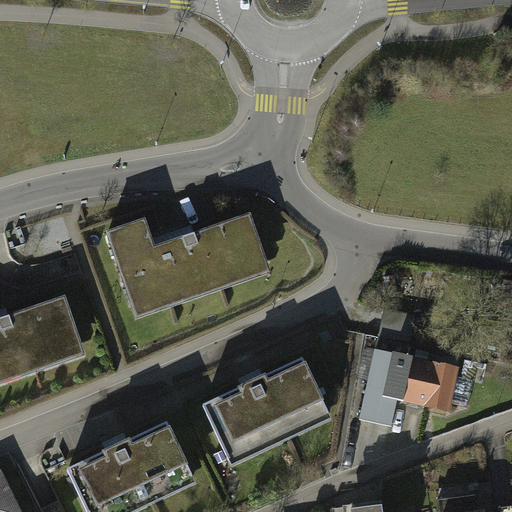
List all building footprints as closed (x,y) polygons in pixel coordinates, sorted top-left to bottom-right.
[(153,224),(106,239),(134,322),(273,276),(253,217),(160,248),(153,224)] [(20,261),(20,277),(84,276),(83,260),(20,261)] [(0,383),(84,354),(66,302),(0,324),(0,383)] [(414,346),(381,339),(364,423),(397,430),(403,402),(454,412),(455,405),(470,408),(476,381),(461,378),(465,361),(427,353),(426,358),(412,355),(414,346)] [(307,358),(200,406),(229,468),(336,417),(307,358)] [(173,425),(67,473),(84,511),(143,511),(201,486),(173,425)] [(425,471),(395,480),(399,493),(429,484),(425,471)] [(24,511),(5,472),(0,474),(0,511),(24,511)] [(482,497),(442,501),(443,511),(495,511),(493,484),(481,485),(482,497)] [(427,495),(407,495),(408,506),(427,505),(427,495)] [(385,511),(384,500),(345,503),(345,511),(385,511)] [(53,505),(43,510),(43,511),(67,511),(62,501),(53,505)]
